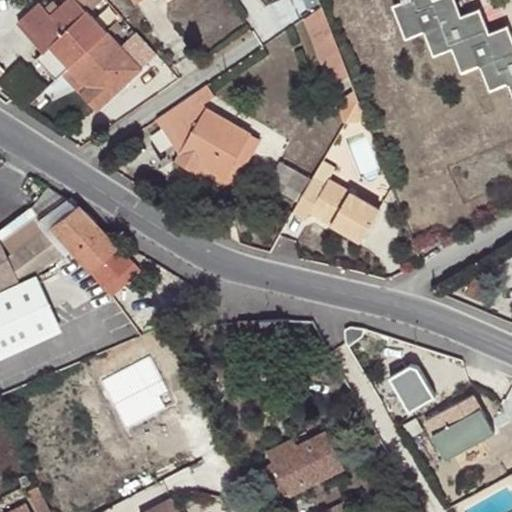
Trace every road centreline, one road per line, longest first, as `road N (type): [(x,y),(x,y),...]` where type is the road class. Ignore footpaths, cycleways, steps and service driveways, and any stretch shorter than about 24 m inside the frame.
road 1 (tertiary): [(56,169),(193,258),(291,287),(387,302)]
road 2 (residential): [(56,169),(248,42)]
road 3 (unclassified): [(387,302),(511,230)]
road 4 (tertiary): [(387,302),(511,353)]
